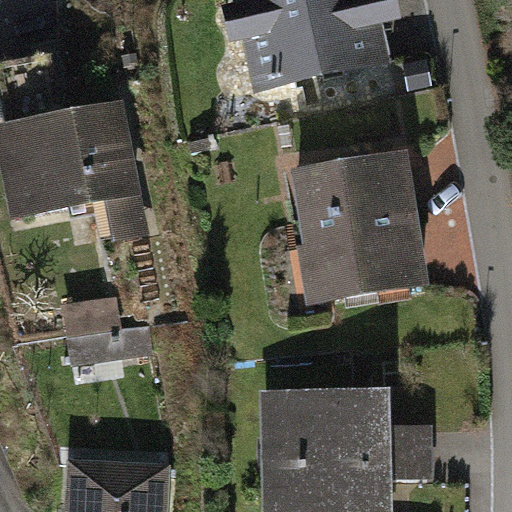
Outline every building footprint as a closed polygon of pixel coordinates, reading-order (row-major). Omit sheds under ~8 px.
[(229,0),(226,1),(233,36),(244,34),(256,87),(322,72),(390,56),(382,18),(400,14),(397,0),(229,0)] [(0,75),(8,119),(0,120),(0,147),(13,216),(106,198),(114,242),(152,235),(125,95),(71,105),(62,107),(51,48),(0,57),(0,75)] [(351,157),(294,167),(307,241),(302,242),(311,298),(427,278),(404,148),(351,157)] [(117,296),(65,305),(75,362),(150,349),(142,302),(166,297),(156,243),(109,251),(117,296)] [(390,388),(259,389),(260,511),(394,511),(394,480),(433,480),(432,423),(390,423),(390,388)] [(66,511),(167,511),(169,465),(69,460),(66,511)]
